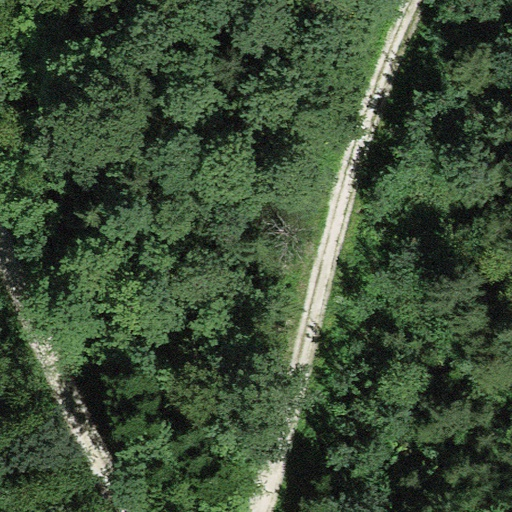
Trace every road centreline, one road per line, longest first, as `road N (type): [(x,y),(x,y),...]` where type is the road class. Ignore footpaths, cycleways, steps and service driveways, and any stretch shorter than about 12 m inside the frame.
road 1 (track): [(266,511),(359,183),(428,0)]
road 2 (track): [(0,223),(129,511)]
